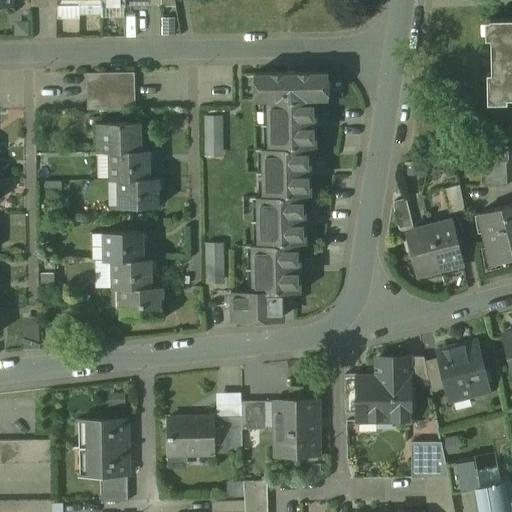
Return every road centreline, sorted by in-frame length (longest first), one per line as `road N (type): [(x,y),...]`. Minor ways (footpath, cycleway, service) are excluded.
road 1 (residential): [(0,48),(402,40)]
road 2 (residential): [(0,374),(302,340),(357,305)]
road 3 (residential): [(357,305),(402,40)]
road 4 (residential): [(357,305),(409,319),(511,293)]
